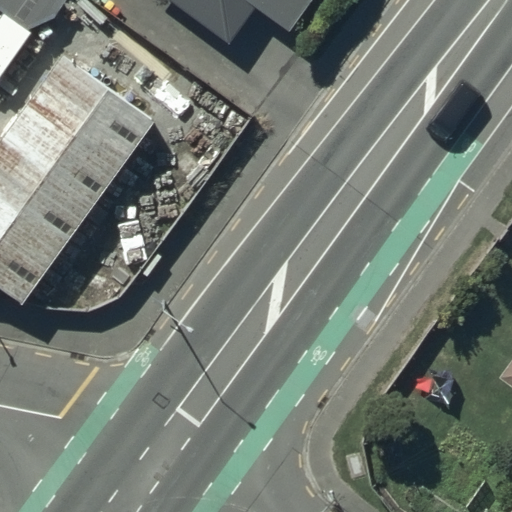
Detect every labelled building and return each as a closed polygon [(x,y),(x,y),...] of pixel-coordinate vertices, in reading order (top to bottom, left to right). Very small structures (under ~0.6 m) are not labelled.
[(64,0),(0,0),(0,2),(25,22),(55,13),(64,0)] [(183,0),(227,34),(251,0),(256,0),(288,23),(305,0),(183,0)] [(65,35),(0,124),(0,276),(21,292),(158,102),(65,35)] [(511,347),(498,367),(511,376),(511,347)] [(511,511),(511,499),(503,511),(511,511)]
